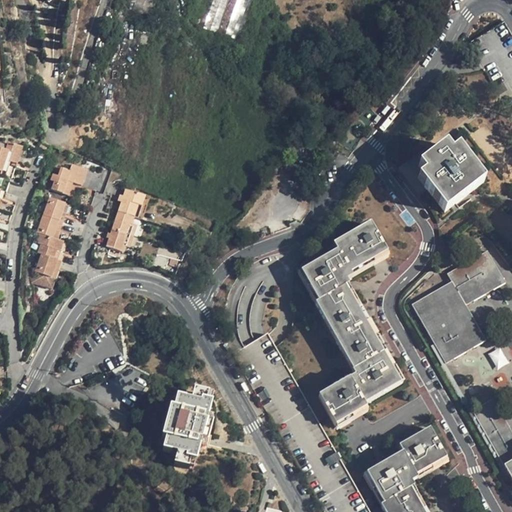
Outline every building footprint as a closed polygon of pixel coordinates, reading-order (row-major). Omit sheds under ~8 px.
[(120,9),(126,11),(128,3),(129,3),(130,0),(122,0),(120,9)] [(152,16),(157,1),(153,0),(151,0),(137,0),(134,11),(152,16)] [(264,16),(271,19),(274,12),(268,9),(264,16)] [(171,35),(178,37),(180,30),(177,29),(177,27),(172,27),(171,35)] [(503,84),(496,88),(501,96),(507,91),(503,84)] [(0,176),(2,177),(7,162),(11,163),(17,146),(5,142),(3,149),(0,148),(0,176)] [(21,147),(17,146),(11,163),(7,162),(2,177),(10,180),(21,147)] [(444,213),(446,211),(484,183),(458,149),(452,153),(446,146),(419,166),(425,174),(419,179),(444,213)] [(48,190),(68,197),(72,185),(77,186),(82,169),(71,165),(68,173),(55,169),(48,190)] [(87,171),(82,169),(77,186),(72,185),(68,197),(76,200),(87,171)] [(127,190),(118,213),(134,218),(137,208),(142,209),(146,197),(127,190)] [(47,199),(41,218),(58,224),(64,206),(47,199)] [(58,224),(63,226),(69,208),(64,206),(58,224)] [(139,220),(142,209),(137,208),(134,218),(139,220)] [(118,213),(112,231),(125,236),(128,236),(132,224),(134,218),(118,213)] [(41,218),(35,235),(52,242),(58,224),(41,218)] [(57,244),(63,226),(58,224),(52,242),(57,244)] [(128,236),(132,238),(136,226),(132,224),(128,236)] [(349,286),(347,282),(352,279),(350,275),(387,255),(372,228),(369,225),(335,245),(334,246),(337,253),(302,273),(318,303),(316,306),(353,372),(352,373),(355,377),(321,396),(320,399),(336,427),(338,426),(367,410),(365,406),(400,386),(345,289),(349,286)] [(125,236),(112,231),(106,249),(121,254),(123,248),(128,236),(125,236)] [(61,245),(57,244),(52,242),(35,235),(34,237),(31,245),(37,247),(35,255),(38,257),(51,261),(54,253),(57,255),(61,245)] [(128,249),(132,238),(128,236),(123,248),(128,249)] [(171,251),(182,255),(183,256),(188,249),(178,241),(171,251)] [(65,246),(61,245),(57,255),(54,253),(51,261),(55,263),(58,264),(65,246)] [(183,256),(182,255),(171,251),(170,252),(168,258),(168,260),(179,263),(180,263),(183,256)] [(448,274),(453,282),(413,305),(446,364),(486,341),(466,306),(505,284),(488,252),(457,270),(448,274)] [(32,274),(48,280),(55,263),(51,261),(38,257),(38,259),(32,274)] [(52,282),(58,264),(55,263),(48,280),(52,282)] [(499,369),(509,363),(501,348),(490,353),(499,369)] [(196,462),(201,443),(207,445),(212,426),(207,424),(211,406),(206,404),(208,397),(195,393),(192,403),(178,399),(174,410),(171,410),(163,438),(167,439),(165,450),(178,454),(175,465),(189,469),(191,461),(196,462)] [(511,479),(511,432),(494,400),(473,412),(511,479)] [(368,473),(367,475),(384,505),(383,507),(385,511),(422,511),(410,490),(415,487),(413,483),(417,480),(417,476),(446,460),(436,441),(430,431),(429,431),(402,446),(400,447),(403,453),(401,454),(391,460),(385,464),(383,465),(368,473)] [(337,454),(331,458),(335,464),(341,461),(337,454)]
